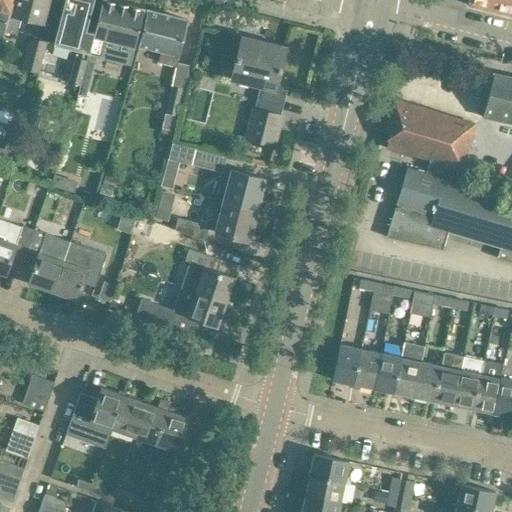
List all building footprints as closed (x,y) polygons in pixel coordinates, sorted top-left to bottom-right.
[(10,11),(12,0),(0,0),(0,37),(3,38),(5,31),(9,13),(10,11)] [(43,22),(48,0),(16,0),(13,14),(9,13),(5,31),(17,34),(22,17),(43,22)] [(85,30),(92,0),(64,0),(54,44),(88,53),(94,32),(85,30)] [(88,53),(88,54),(101,57),(130,64),(134,46),(144,9),(106,0),(101,0),(94,32),(88,53)] [(511,0),(468,0),(467,4),(511,16),(511,0)] [(176,67),(188,20),(147,10),(138,46),(161,52),(158,62),(176,67)] [(47,42),(36,39),(42,23),(41,22),(34,39),(32,38),(23,69),(39,73),(47,42)] [(278,79),(285,47),(242,36),(231,79),(260,86),(246,138),(273,145),(289,81),(278,79)] [(82,77),(86,61),(86,60),(74,57),(68,82),(80,85),(82,77)] [(93,63),(86,61),(82,77),(89,78),(93,63)] [(511,77),(492,73),(482,117),(511,123),(511,77)] [(177,116),(183,89),(171,86),(165,114),(177,116)] [(463,157),(473,124),(394,100),(384,133),(390,134),(386,147),(429,160),(426,173),(407,167),(397,203),(399,204),(397,208),(395,207),(386,237),(444,249),(445,248),(443,248),(448,231),(499,247),(496,257),(511,261),(511,197),(448,179),(451,166),(452,166),(456,154),(463,157)] [(168,159),(223,172),(227,157),(172,143),(168,159)] [(264,179),(232,171),(224,202),(256,210),(264,179)] [(22,261),(34,229),(33,229),(42,202),(34,199),(25,226),(22,226),(21,230),(10,226),(6,240),(0,238),(0,273),(5,275),(11,257),(22,261)] [(248,241),(256,210),(224,202),(216,232),(248,241)] [(158,207),(155,217),(168,221),(170,211),(158,207)] [(205,241),(209,226),(178,218),(174,230),(205,241)] [(53,292),(64,261),(50,256),(55,242),(44,238),(46,234),(34,229),(22,261),(34,265),(27,284),(53,292)] [(70,243),(64,261),(53,292),(77,301),(83,283),(95,287),(106,255),(70,243)] [(189,249),(185,261),(190,262),(187,272),(200,276),(195,292),(226,303),(235,278),(209,269),(213,258),(189,249)] [(373,290),(374,282),(360,279),(359,287),(373,290)] [(387,293),(389,285),(374,282),(373,290),(387,293)] [(195,292),(181,287),(173,310),(141,300),(134,319),(186,336),(192,318),(218,327),(226,303),(195,292)] [(413,299),(414,291),(401,288),(399,296),(413,299)] [(430,317),(434,295),(414,291),(413,299),(410,312),(430,317)] [(453,307),(454,299),(439,296),(438,304),(453,307)] [(466,309),(468,302),(454,299),(453,307),(466,309)] [(492,316),(494,307),(480,304),(478,313),(492,316)] [(506,318),(507,310),(494,307),(492,316),(506,318)] [(354,384),(361,349),(340,344),(333,379),(354,384)] [(373,388),(381,353),(361,349),(354,384),(373,388)] [(0,376),(0,377),(1,377),(9,354),(0,350),(0,376)] [(452,405),(462,356),(442,352),(439,365),(432,401),(452,405)] [(393,392),(401,357),(381,353),(373,388),(393,392)] [(482,360),(462,356),(452,405),(472,409),(479,374),(482,360)] [(413,396),(420,361),(401,357),(393,392),(413,396)] [(432,401),(439,365),(420,361),(413,396),(432,401)] [(492,413),(499,378),(479,374),(472,409),(492,413)] [(55,383),(33,375),(28,387),(51,394),(55,383)] [(511,417),(511,380),(499,378),(492,413),(511,417)] [(45,411),(51,394),(28,387),(23,403),(45,411)] [(81,393),(66,434),(104,448),(111,429),(123,395),(102,388),(98,399),(81,393)] [(133,436),(145,403),(123,395),(111,429),(133,436)] [(155,444),(166,411),(169,402),(164,400),(159,403),(158,407),(145,403),(133,436),(155,444)] [(177,452),(189,418),(166,411),(155,444),(177,452)] [(35,438),(40,425),(18,418),(13,430),(35,438)] [(31,449),(35,438),(13,430),(9,441),(31,449)] [(345,482),(349,461),(314,454),(309,474),(345,482)] [(0,473),(20,481),(24,468),(2,461),(0,467),(0,473)] [(16,491),(20,481),(0,473),(0,485),(1,486),(0,488),(0,497),(13,502),(16,491)] [(341,502),(345,482),(309,474),(305,495),(341,502)] [(398,493),(401,479),(393,477),(390,491),(398,493)] [(89,492),(91,484),(79,480),(76,487),(89,492)] [(414,481),(407,480),(404,494),(411,496),(414,481)] [(106,489),(91,484),(89,492),(103,497),(106,489)] [(486,511),(490,511),(495,492),(460,484),(455,506),(486,511)] [(115,488),(111,500),(132,507),(135,499),(137,495),(115,488)] [(395,507),(398,493),(390,491),(387,505),(395,507)] [(62,511),(66,502),(44,494),(40,507),(53,511),(62,511)] [(408,510),(411,496),(404,494),(401,508),(408,510)] [(338,511),(341,502),(305,495),(301,511),(338,511)] [(146,511),(149,504),(135,499),(132,507),(146,511)] [(129,511),(96,500),(91,511),(129,511)]
